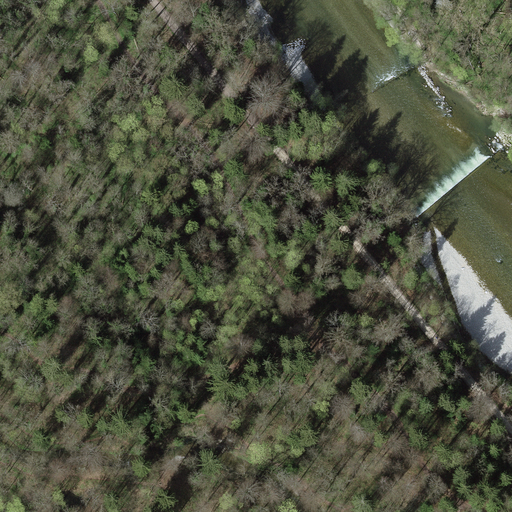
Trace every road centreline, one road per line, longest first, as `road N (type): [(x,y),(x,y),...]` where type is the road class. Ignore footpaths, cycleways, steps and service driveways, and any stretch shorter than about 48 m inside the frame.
road 1 (unknown): [(455,502),(290,302),(96,0)]
road 2 (track): [(511,431),(150,0)]
